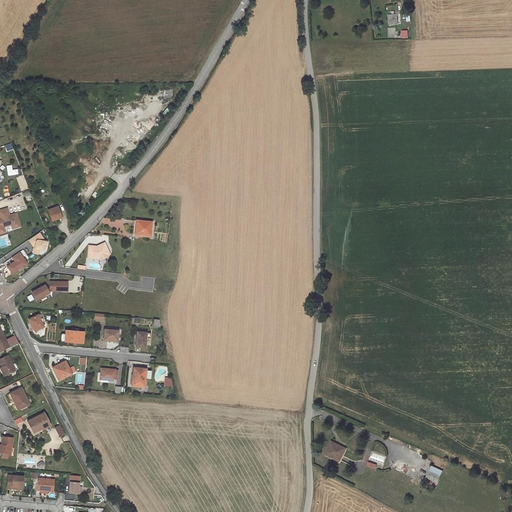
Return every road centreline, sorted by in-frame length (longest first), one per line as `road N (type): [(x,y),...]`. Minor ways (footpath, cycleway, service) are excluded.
road 1 (unclassified): [(305,0),(316,106),(319,315),(306,511)]
road 2 (unclassified): [(41,267),(137,169),(246,0)]
road 3 (unclassified): [(30,348),(118,511)]
